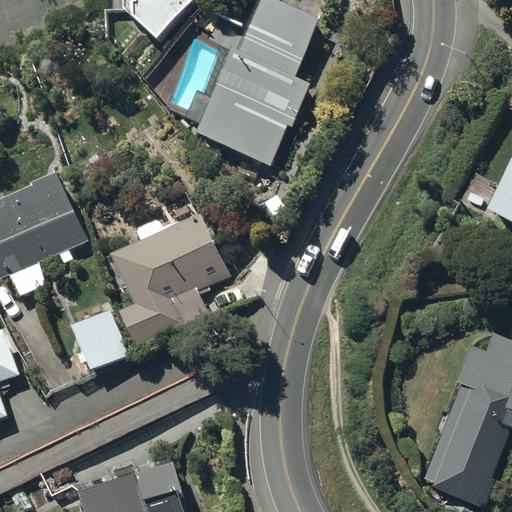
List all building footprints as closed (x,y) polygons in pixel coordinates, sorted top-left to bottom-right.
[(164,48),(207,0),(127,0),(128,16),(164,48)] [(323,28),(270,6),(246,63),(238,60),(202,143),(273,173),(291,132),(297,135),(315,92),(299,85),(323,28)] [(511,177),(491,216),(511,226),(511,177)] [(38,197),(0,214),(0,282),(3,288),(15,282),(23,301),(52,287),(43,268),(63,259),(67,269),(76,264),(71,254),(91,245),(62,183),(37,194),(38,197)] [(232,282),(206,224),(198,227),(196,224),(171,237),(167,229),(143,240),(149,253),(119,267),(140,313),(125,320),(140,353),(188,331),(188,330),(211,319),(201,296),(232,282)] [(117,320),(78,337),(88,359),(82,362),(86,372),(91,370),(95,380),(136,362),(117,320)] [(0,339),(0,386),(21,379),(7,337),(0,339)] [(511,348),(498,343),(491,361),(475,355),(461,393),(464,394),(429,487),(440,492),(439,495),(484,511),(511,440),(511,348)] [(190,507),(178,471),(85,504),(87,511),(187,511),(186,509),(190,507)]
